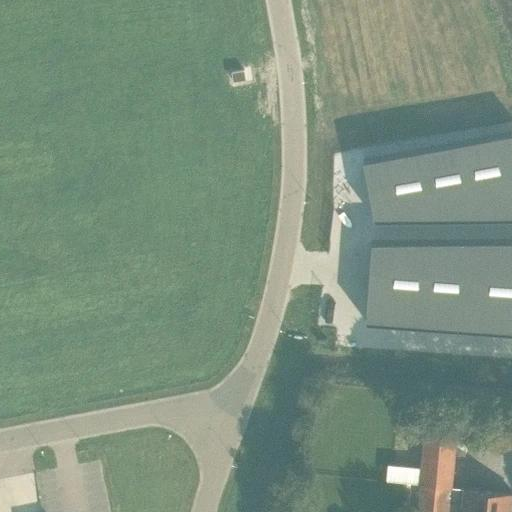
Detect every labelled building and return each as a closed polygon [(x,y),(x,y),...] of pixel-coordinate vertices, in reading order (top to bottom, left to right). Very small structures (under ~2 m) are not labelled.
[(149,0),(8,0),(59,277),(196,251),(149,0)] [(321,0),(344,140),(511,103),(497,68),(487,72),(476,32),(466,34),(459,0),(321,0)] [(511,131),(364,159),(375,219),(511,217),(511,131)] [(511,239),(372,241),(366,321),(511,331),(511,239)] [(450,489),(455,440),(424,437),(419,488),(421,488),(418,511),(446,511),(449,489),(450,489)] [(462,511),(510,511),(511,502),(511,494),(464,491),(462,511)]
